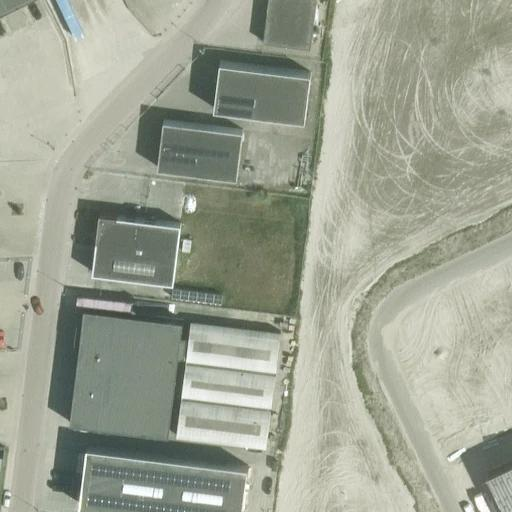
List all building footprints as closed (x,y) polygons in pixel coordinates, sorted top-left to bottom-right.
[(0,0),(0,10),(20,0),(0,0)] [(268,0),(262,52),(308,58),(315,0),(268,0)] [(304,119),(311,71),(220,60),(214,107),(304,119)] [(164,119),(158,167),(237,176),(243,129),(164,119)] [(174,281),(181,222),(99,212),(96,240),(92,271),(174,281)] [(183,319),(84,307),(70,422),(169,434),(183,319)] [(452,343),(435,351),(474,432),(472,433),(475,439),(511,421),(511,314),(459,340),(458,338),(451,341),(452,343)] [(191,319),(177,435),(266,446),(280,330),(222,323),(191,319)] [(87,444),(80,503),(148,511),(241,511),(248,464),(87,444)] [(511,457),(487,470),(504,506),(511,502),(511,457)]
